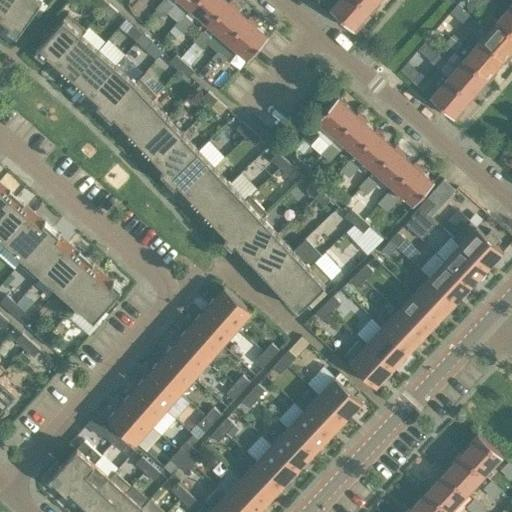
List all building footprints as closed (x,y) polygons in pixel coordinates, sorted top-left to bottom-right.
[(0,0),(0,18),(13,0),(0,0)] [(24,24),(29,27),(38,16),(33,12),(41,0),(13,0),(0,18),(10,26),(9,27),(17,33),(24,24)] [(94,0),(93,2),(102,10),(108,3),(105,0),(94,0)] [(163,16),(174,4),(169,0),(161,0),(154,8),(163,16)] [(195,0),(190,6),(209,23),(228,0),(195,0)] [(228,0),(209,23),(203,29),(211,37),(217,30),(227,39),(247,16),(228,0)] [(353,26),(370,7),(362,0),(336,0),(331,7),(353,26)] [(491,0),(480,0),(477,4),(489,14),(497,5),(491,0)] [(511,2),(497,19),(511,32),(511,2)] [(111,18),(118,11),(108,3),(102,10),(111,18)] [(45,54),(55,63),(82,33),(82,34),(87,29),(68,12),(53,29),(47,24),(38,35),(43,40),(36,48),(44,55),(45,54)] [(182,32),(192,21),(184,13),(173,25),(182,32)] [(469,14),(461,22),(473,33),(481,24),(469,13),(469,14)] [(481,24),(473,33),(480,39),(481,38),(503,58),(511,47),(511,32),(497,19),(496,20),(489,14),(481,24)] [(247,16),(227,39),(247,56),(267,33),(247,16)] [(127,32),(136,40),(143,33),(134,25),(127,32)] [(202,29),(192,41),(201,49),(211,37),(203,29),(202,29)] [(82,33),(55,63),(65,72),(64,73),(71,79),(98,48),(82,34),(82,33)] [(143,33),(136,40),(145,48),(152,41),(143,33)] [(452,33),(445,41),(457,52),(465,42),(452,33)] [(465,42),(457,52),(464,58),(464,57),(486,77),(503,58),(481,38),(480,39),(472,48),(465,42)] [(230,53),(221,46),(211,57),(219,65),(230,53)] [(98,48),(71,79),(78,86),(79,84),(89,93),(115,63),(98,48)] [(436,51),(428,60),(440,70),(448,61),(436,51)] [(169,61),(178,69),(185,61),(176,53),(169,61)] [(448,61),(440,70),(447,76),(448,76),(470,95),(486,77),(464,57),(464,58),(455,67),(448,61)] [(187,77),(190,74),(194,69),(185,61),(178,69),(187,77)] [(115,63),(89,93),(99,102),(98,104),(104,110),(135,81),(134,80),(115,63)] [(424,90),(424,89),(431,81),(431,80),(419,70),(411,79),(424,90)] [(447,76),(431,96),(453,115),(470,95),(448,76),(447,76)] [(140,77),(135,81),(104,110),(111,117),(113,116),(122,126),(151,98),(156,94),(140,77)] [(201,98),(210,106),(217,98),(208,90),(201,98)] [(311,124),(301,137),(310,144),(319,134),(329,143),(330,141),(336,135),(357,112),(338,96),(337,95),(317,118),(311,124)] [(151,98),(122,126),(132,136),(131,137),(137,144),(167,115),(151,98)] [(217,98),(210,106),(220,114),(226,106),(217,98)] [(357,112),(336,135),(355,152),(376,129),(357,112)] [(167,115),(137,144),(143,151),(144,150),(154,159),(183,132),(167,115)] [(236,128),(245,136),(251,129),(242,121),(236,128)] [(254,144),(261,137),(251,129),(245,136),(254,144)] [(376,129),(355,152),(374,169),(394,145),(376,129)] [(183,132),(154,159),(163,169),(162,170),(168,177),(199,148),(183,132)] [(302,138),(295,146),(303,153),(310,145),(302,138)] [(329,143),(320,153),(329,161),(339,149),(330,141),(329,143)] [(394,145),(374,169),(393,185),(413,162),(394,145)] [(199,148),(168,177),(175,184),(176,183),(185,192),(214,165),(199,148)] [(270,159),(279,166),(286,159),(277,151),(270,159)] [(348,178),(357,166),(358,166),(349,158),(339,169),(348,178)] [(289,175),(295,167),(286,159),(279,166),(289,175)] [(413,162),(393,185),(413,202),(433,179),(413,162)] [(214,165),(185,192),(194,202),(193,203),(199,210),(230,181),(214,165)] [(368,174),(367,175),(358,186),(367,194),(377,182),(368,174)] [(435,203),(427,212),(431,215),(455,187),(444,177),(427,196),(435,203)] [(230,181),(199,210),(206,217),(207,216),(216,226),(246,198),(230,181)] [(321,190),(312,182),(305,189),(314,197),(321,190)] [(0,183),(0,212),(15,195),(9,190),(8,191),(0,183)] [(330,198),(321,190),(314,197),(323,205),(330,198)] [(387,191),(377,202),(385,210),(396,199),(387,191)] [(232,245),(235,242),(235,241),(262,215),(267,211),(251,194),(246,198),(216,226),(226,236),(225,237),(232,245)] [(15,195),(0,212),(0,237),(6,242),(32,212),(22,203),(23,202),(15,195)] [(435,203),(427,196),(419,205),(427,212),(435,203)] [(419,221),(427,212),(419,205),(411,214),(419,221)] [(344,215),(353,223),(360,216),(351,208),(347,212),(344,215)] [(458,209),(441,227),(453,238),(459,244),(486,269),(503,250),(496,244),(501,239),(490,229),(485,234),(470,220),(458,209)] [(32,212),(6,242),(22,257),(50,225),(44,220),(43,222),(32,212)] [(250,258),(278,232),(262,215),(235,241),(235,242),(250,258)] [(360,216),(353,223),(362,231),(369,224),(360,216)] [(50,225),(22,257),(23,257),(18,262),(35,277),(67,242),(57,234),(58,233),(50,225)] [(404,237),(397,230),(389,240),(396,246),(404,237)] [(278,232),(250,258),(266,274),(293,249),(278,232)] [(293,249),(266,274),(282,291),(314,260),(320,254),(305,238),(293,249)] [(389,255),(396,246),(389,240),(381,249),(389,255)] [(67,242),(35,277),(37,279),(41,274),(57,287),(84,255),(78,250),(77,251),(67,242)] [(459,244),(444,260),(470,285),(486,269),(459,244)] [(314,260),(282,291),(298,308),(304,303),(321,286),(331,277),(341,268),(325,251),(315,260),(314,260)] [(84,255),(57,287),(74,302),(101,272),(92,264),(93,263),(84,255)] [(444,260),(428,276),(455,302),(470,285),(444,260)] [(358,271),(365,278),(373,270),(366,263),(358,271)] [(355,287),(365,278),(358,271),(349,279),(355,287)] [(104,307),(109,312),(119,301),(114,296),(121,288),(113,281),(112,282),(101,272),(74,302),(94,319),(104,307)] [(428,276),(413,293),(439,318),(455,302),(428,276)] [(251,310),(224,285),(209,302),(236,327),(251,310)] [(7,293),(1,300),(9,308),(16,301),(7,293)] [(413,293),(397,309),(424,334),(439,318),(413,293)] [(340,301),(333,294),(324,302),(331,310),(340,301)] [(25,310),(16,301),(9,308),(19,317),(25,310)] [(236,327),(209,302),(194,319),(222,343),(236,327)] [(322,318),(331,310),(324,302),(315,311),(322,318)] [(397,309),(381,326),(408,351),(424,334),(397,309)] [(0,325),(1,327),(8,319),(0,311),(0,325)] [(372,317),(357,333),(361,336),(366,342),(393,367),(408,351),(381,326),(372,317)] [(222,343),(194,319),(180,335),(208,359),(222,343)] [(44,340),(50,333),(41,325),(34,331),(44,340)] [(25,348),(31,340),(22,332),(15,340),(25,348)] [(59,341),(50,333),(44,340),(52,348),(59,341)] [(208,359),(180,335),(166,351),(193,376),(208,359)] [(361,336),(344,355),(376,385),(393,367),(366,342),(361,336)] [(33,356),(40,348),(31,340),(25,348),(33,356)] [(271,342),(263,351),(270,357),(279,348),(271,342)] [(280,357),(288,364),(296,355),(288,348),(280,357)] [(193,376),(166,351),(151,367),(179,392),(193,376)] [(263,351),(255,360),(262,366),(270,357),(263,351)] [(280,357),(272,366),(279,373),(288,364),(280,357)] [(179,392),(151,367),(137,384),(165,408),(179,392)] [(241,389),(250,380),(242,374),(234,383),(241,389)] [(0,375),(0,416),(6,411),(1,407),(16,390),(0,375)] [(335,375),(318,393),(345,418),(362,401),(355,394),(359,389),(349,379),(344,384),(335,375)] [(265,389),(258,382),(249,391),(257,398),(265,389)] [(241,389),(234,383),(226,392),(233,398),(241,389)] [(165,408),(137,384),(123,400),(151,424),(165,408)] [(257,398),(249,391),(241,400),(249,407),(257,398)] [(318,393),(303,409),(330,435),(345,418),(318,393)] [(123,400),(108,417),(136,441),(151,424),(123,400)] [(213,421),(221,412),(213,406),(205,415),(213,421)] [(303,409),(287,426),(314,451),(330,435),(303,409)] [(213,421),(205,415),(197,423),(204,430),(213,421)] [(219,425),(226,431),(234,423),(227,416),(219,425)] [(219,425),(211,434),(218,440),(226,431),(219,425)] [(103,434),(112,442),(119,435),(109,426),(103,434)] [(287,426),(272,443),(298,468),(314,451),(287,426)] [(127,442),(119,435),(112,442),(121,450),(127,442)] [(479,435),(461,454),(483,474),(500,455),(479,435)] [(57,458),(45,472),(67,492),(69,489),(94,462),(101,455),(84,438),(77,446),(62,462),(57,458)] [(193,447),(191,445),(186,440),(178,449),(185,456),(193,447)] [(272,443),(256,459),(283,485),(298,468),(272,443)] [(193,447),(185,456),(192,462),(200,453),(196,450),(193,447)] [(170,458),(177,465),(185,456),(178,449),(170,458)] [(461,454),(444,472),(466,492),(483,474),(461,454)] [(135,462),(144,470),(151,463),(142,455),(135,462)] [(185,456),(177,465),(184,471),(192,462),(185,456)] [(256,459),(240,476),(267,501),(283,485),(256,459)] [(511,478),(511,463),(511,464),(508,460),(500,469),(511,479),(511,478)] [(94,462),(69,489),(84,503),(109,476),(94,462)] [(151,463),(144,470),(153,478),(160,471),(151,463)] [(109,476),(84,503),(93,511),(106,511),(125,491),(126,491),(131,485),(114,470),(109,476)] [(449,510),(466,492),(444,472),(427,490),(449,510)] [(240,476),(225,492),(245,511),(257,511),(267,501),(240,476)] [(491,478),(482,487),(494,498),(502,489),(491,478)] [(171,489),(179,497),(186,490),(178,481),(171,489)] [(125,491),(106,511),(135,511),(142,506),(148,499),(133,484),(131,485),(126,491),(125,491)] [(217,486),(205,499),(212,506),(208,510),(210,511),(245,511),(225,492),(217,486)] [(195,498),(186,490),(179,497),(189,505),(195,498)] [(427,490),(410,508),(413,511),(447,511),(449,510),(427,490)] [(472,511),(480,511),(485,507),(473,496),(465,505),(472,511)] [(142,506),(135,511),(164,511),(165,511),(150,497),(148,499),(142,506)]
